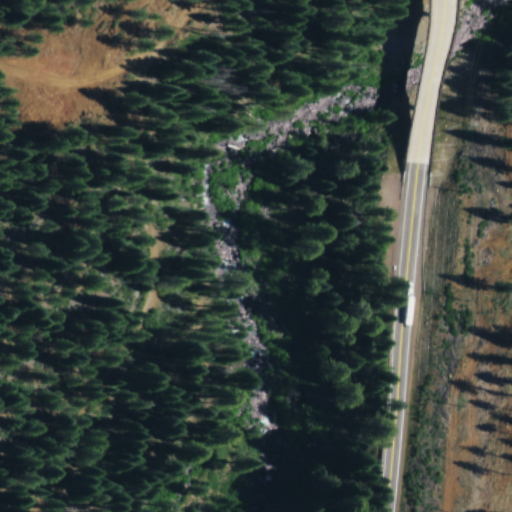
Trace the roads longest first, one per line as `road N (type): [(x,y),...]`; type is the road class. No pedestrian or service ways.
road 1 (residential): [(132,102),(154,359),(74,511)]
road 2 (secondary): [(420,154),(387,511)]
road 3 (residential): [(234,0),(210,35),(132,102),(0,72)]
road 4 (secondary): [(432,0),(420,154)]
